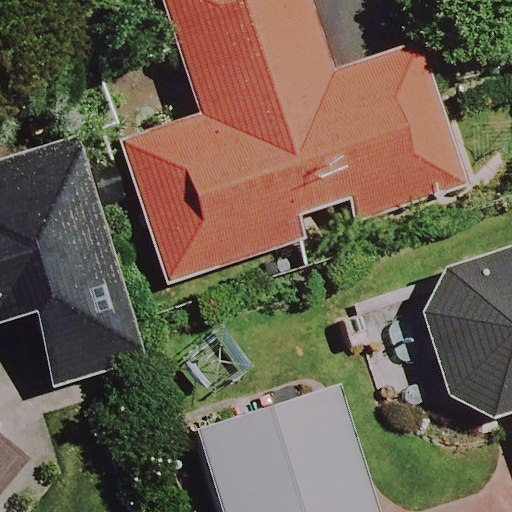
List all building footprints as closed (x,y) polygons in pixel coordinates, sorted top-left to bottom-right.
[(280,242),(274,224),(331,205),(337,224),(439,190),(395,59),(310,87),(281,0),(145,0),(186,124),(103,152),(148,286),(280,242)] [(511,0),(489,0),(503,35),(511,31),(511,0)] [(0,337),(25,400),(116,367),(58,166),(0,186),(0,337)] [(511,251),(397,287),(442,433),(504,414),(511,441),(511,251)] [(356,511),(319,397),(177,444),(199,511),(356,511)]
